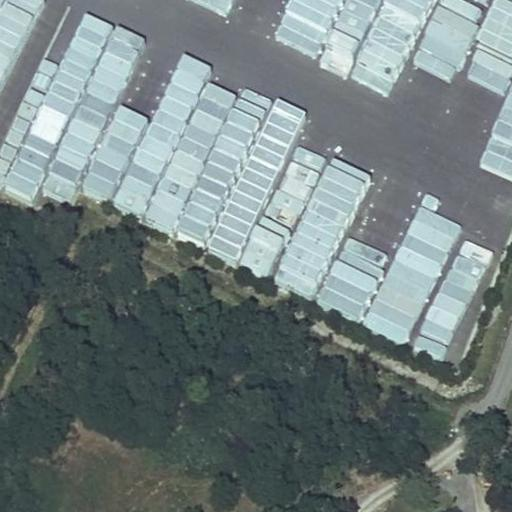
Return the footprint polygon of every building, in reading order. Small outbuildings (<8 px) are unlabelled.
[(362,53),(385,0),(350,0),(332,40),(362,53)] [(511,0),(504,0),(502,6),(494,3),(494,0),(438,0),(424,46),(431,93),(446,91),(445,83),(450,68),(493,82),(497,81),(511,86),(511,0)] [(239,260),(260,206),(202,183),(232,110),(203,98),(187,140),(149,125),(150,123),(119,111),(115,122),(77,107),(38,206),(66,218),(75,196),(239,260)] [(27,168),(20,181),(34,189),(42,177),(27,168)] [(269,285),(405,343),(429,287),(293,229),(269,285)] [(454,249),(406,349),(454,372),(489,299),(471,291),(485,263),(454,249)] [(268,278),(275,261),(244,250),(238,267),(268,278)]
